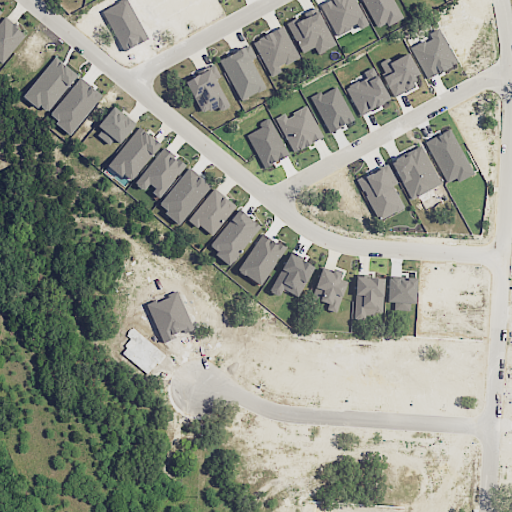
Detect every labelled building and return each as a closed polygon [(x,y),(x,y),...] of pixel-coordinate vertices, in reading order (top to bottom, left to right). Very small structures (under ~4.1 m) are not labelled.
[(335,36),(356,26),(358,29),(367,25),(354,0),(325,0),(318,4),(335,36)] [(401,17),(392,0),(361,0),(377,30),(401,17)] [(334,46),(319,11),(288,24),(300,53),(314,47),(317,53),(334,46)] [(25,32),(2,16),(0,19),(0,60),(3,63),(25,32)] [(252,42),(270,76),(280,71),(278,67),(298,57),(282,26),(252,42)] [(251,59),(255,57),(249,45),(219,59),(238,101),(265,89),(251,59)] [(77,75),(55,57),(23,95),(45,113),(77,75)] [(201,114),(216,106),(219,111),(229,106),(215,79),(219,77),(213,65),(183,81),(201,114)] [(71,134),(100,94),(78,77),(48,118),(71,134)] [(284,114),(276,117),(290,152),(321,139),(307,106),(285,116),(284,114)] [(120,144),(135,123),(112,107),(94,134),(108,145),(112,139),(120,144)] [(128,182),(160,144),(139,126),(107,164),(128,182)] [(409,199),(439,184),(420,146),(390,161),(409,199)] [(135,184),(143,190),(146,186),(159,197),(184,165),(164,148),(135,184)] [(396,184),(387,165),(358,178),(376,220),(402,209),(393,186),(396,184)] [(178,222),(209,186),(189,169),(158,205),(178,222)] [(211,236),(235,205),(212,187),(188,219),(211,236)] [(258,223),(234,209),(210,250),(233,264),(258,223)] [(283,248),(264,235),(241,270),(260,283),(283,248)] [(346,281),(339,279),(341,273),(321,267),(311,298),(327,304),(325,309),(336,313),(346,281)] [(353,316),(381,317),(383,278),(355,277),(353,316)]
